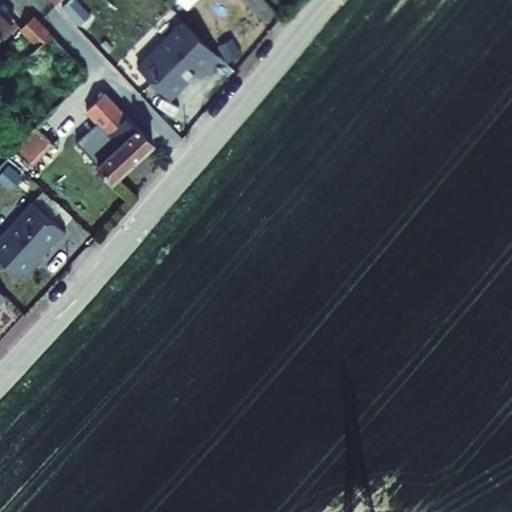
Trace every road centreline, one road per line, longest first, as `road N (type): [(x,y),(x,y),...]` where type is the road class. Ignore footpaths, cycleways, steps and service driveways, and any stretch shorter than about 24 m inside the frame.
road 1 (residential): [(331,0),(0,381)]
road 2 (unknown): [(185,172),(29,0)]
